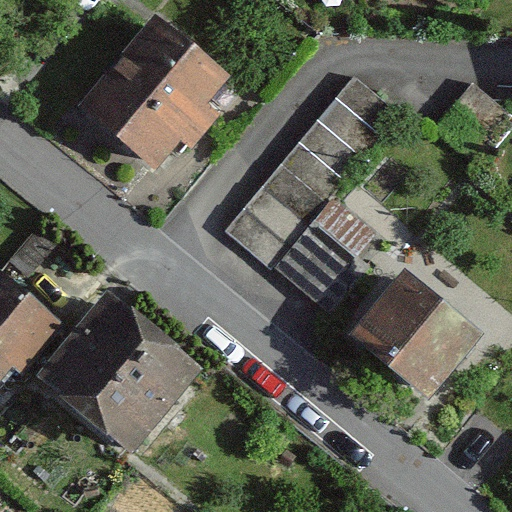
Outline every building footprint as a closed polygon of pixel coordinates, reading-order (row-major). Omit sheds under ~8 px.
[(226,81),(155,21),(80,109),(151,170),(177,141),(188,151),(217,116),(205,106),(226,81)] [(399,119),(353,82),(336,104),(381,140),(399,119)] [(511,119),(473,88),(454,111),(498,147),(511,129),(511,119)] [(363,163),(381,140),(336,104),(318,126),(363,163)] [(454,111),(437,132),(481,168),(498,147),(454,111)] [(345,185),(363,163),(318,126),(300,148),(345,185)] [(327,208),(345,185),(300,148),(281,171),(327,208)] [(314,225),(279,266),(331,311),(366,269),(314,225)] [(429,398),(478,338),(402,276),(352,336),(429,398)] [(59,330),(0,278),(0,382),(12,368),(20,375),(59,330)] [(130,456),(200,372),(108,296),(38,380),(130,456)]
